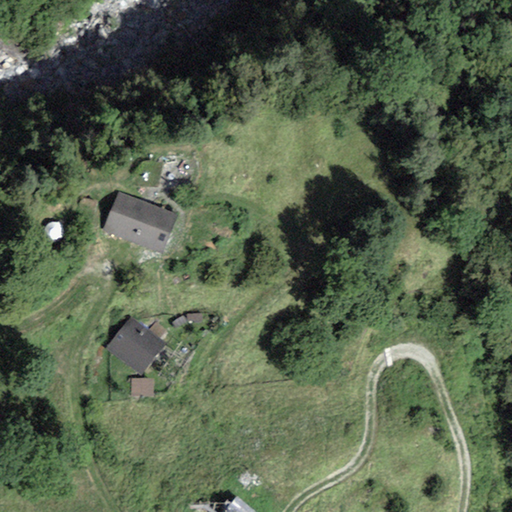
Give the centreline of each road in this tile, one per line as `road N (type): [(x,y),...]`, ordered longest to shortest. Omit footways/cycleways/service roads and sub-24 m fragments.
road 1 (track): [(461,511),(466,479),(457,435),(425,362),(407,351),(375,368),(359,459),(289,511)]
road 2 (track): [(114,511),(100,489),(73,386),(78,338),(105,278),(80,280),(59,307),(0,333)]
